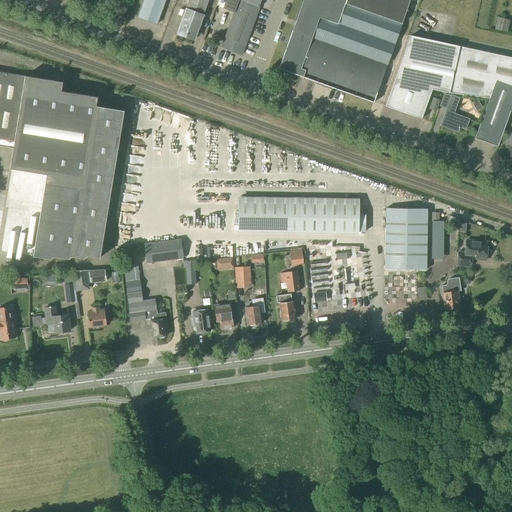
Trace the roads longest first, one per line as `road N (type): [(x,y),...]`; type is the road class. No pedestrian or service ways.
road 1 (primary): [(131,376),(511,324)]
road 2 (unclassified): [(511,181),(252,84)]
road 3 (unclassified): [(252,84),(13,0)]
road 4 (residential): [(0,371),(120,358),(123,377)]
road 5 (unclassified): [(161,511),(131,376)]
road 6 (primary): [(0,394),(123,377)]
